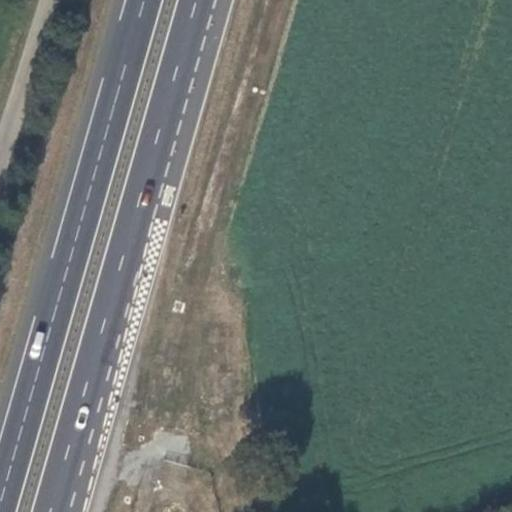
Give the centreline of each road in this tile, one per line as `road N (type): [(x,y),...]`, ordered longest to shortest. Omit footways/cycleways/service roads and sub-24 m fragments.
road 1 (trunk): [(48,511),(195,0)]
road 2 (trunk): [(143,0),(0,501)]
road 3 (unclassified): [(0,124),(37,0)]
